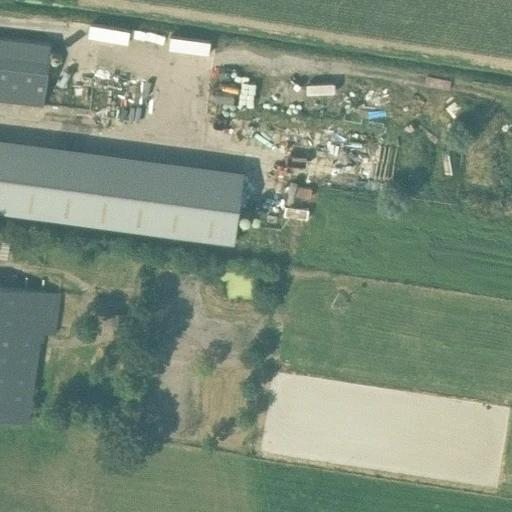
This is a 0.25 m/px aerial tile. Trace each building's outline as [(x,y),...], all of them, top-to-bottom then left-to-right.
[(0,101),(44,106),(51,42),(0,36),(0,101)] [(190,51),(217,52),(217,43),(191,42),(190,51)] [(281,108),(282,85),(224,84),(223,106),(281,108)] [(0,211),(235,240),(244,167),(0,136),(0,211)] [(62,292),(0,283),(0,418),(30,422),(39,352),(53,354),(62,292)]
